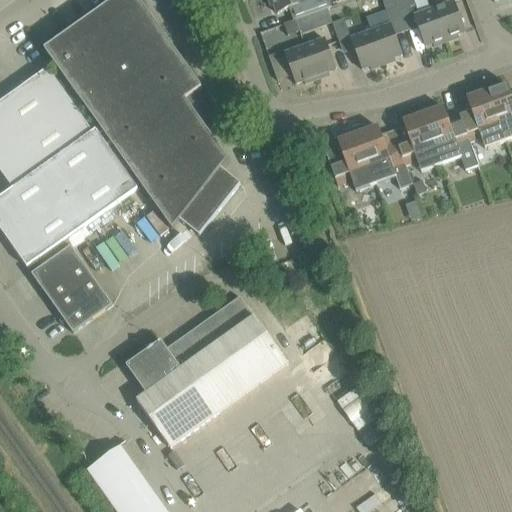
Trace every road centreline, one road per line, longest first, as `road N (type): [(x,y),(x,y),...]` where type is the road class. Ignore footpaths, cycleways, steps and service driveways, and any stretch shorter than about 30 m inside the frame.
road 1 (residential): [(294,115),(388,98),(503,56)]
road 2 (unclassified): [(137,432),(41,358),(0,297)]
road 3 (unknown): [(6,307),(136,225)]
road 4 (residential): [(294,115),(260,95),(225,0)]
